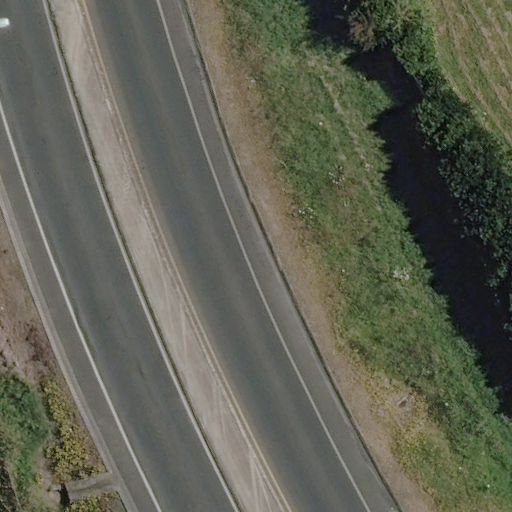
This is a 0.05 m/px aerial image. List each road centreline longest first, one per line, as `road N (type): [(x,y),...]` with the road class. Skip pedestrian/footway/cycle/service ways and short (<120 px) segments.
road 1 (tertiary): [(112,0),(218,305),(328,511)]
road 2 (tertiary): [(204,511),(120,331),(23,49),(14,0)]
